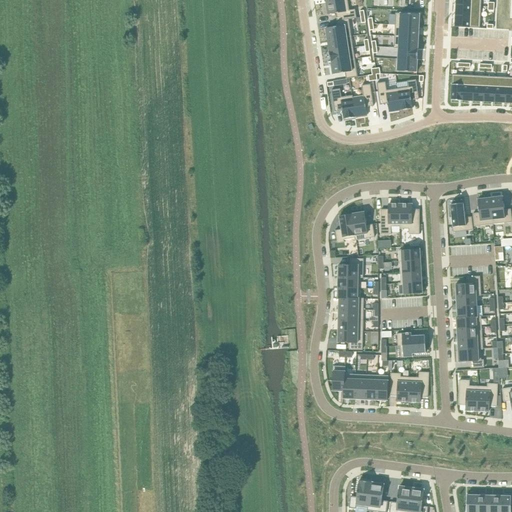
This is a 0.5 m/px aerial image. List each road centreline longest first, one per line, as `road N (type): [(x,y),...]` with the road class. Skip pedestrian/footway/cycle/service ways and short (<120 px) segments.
road 1 (residential): [(444,422),(334,411),(319,394),(315,370),(323,213),(361,187),(433,189)]
road 2 (residential): [(301,0),(328,131),(355,139),(435,121)]
road 3 (residential): [(444,422),(433,189)]
road 4 (residential): [(445,473),(349,466),(334,485),(333,511)]
road 5 (residential): [(435,121),(441,0)]
